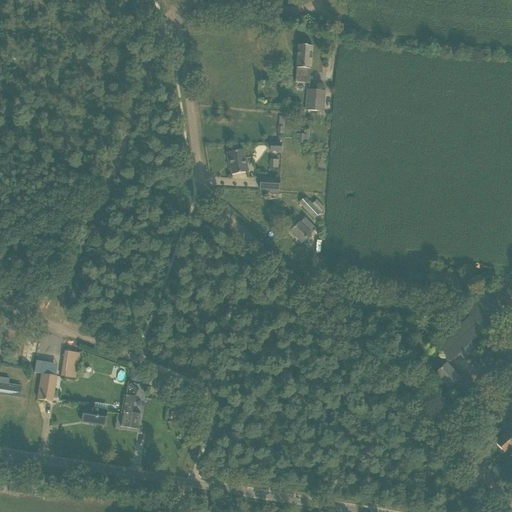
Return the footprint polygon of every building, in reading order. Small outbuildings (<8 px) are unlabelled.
[(295,82),(309,83),(312,46),(298,45),(295,82)] [(305,110),(323,112),(324,91),(306,89),(305,110)] [(295,113),(294,123),(303,124),(305,114),(295,113)] [(296,133),(295,137),(299,138),(299,143),(308,144),(310,135),(296,133)] [(270,152),(281,152),(282,143),(270,143),(270,152)] [(230,162),(232,174),(246,172),(243,151),(240,151),(239,150),(236,150),(235,152),(227,153),(228,163),(230,162)] [(269,168),(277,168),(278,160),(270,160),(269,168)] [(259,190),(279,191),(280,178),(260,178),(259,190)] [(303,198),(299,202),(314,219),(316,218),(321,213),(324,209),(316,200),(312,204),(305,197),(303,198)] [(290,232),(301,243),(308,236),(315,230),(304,217),(297,225),(290,232)] [(449,285),(469,290),(471,279),(434,271),(432,282),(449,285)] [(435,349),(448,363),(498,317),(496,315),(503,308),(488,291),(466,312),(470,317),(435,349)] [(80,354),(65,351),(61,377),(75,379),(76,373),(80,354)] [(434,376),(434,378),(437,381),(439,381),(441,380),(449,389),(453,384),(461,392),(466,387),(471,383),(464,374),(459,379),(453,371),(446,364),(435,374),(436,375),(434,376)] [(32,375),(18,373),(15,392),(29,395),(32,375)] [(37,400),(52,402),(56,376),(41,374),(37,400)] [(0,411),(5,412),(6,403),(11,404),(13,391),(0,389),(0,391),(0,411)] [(126,395),(121,427),(138,429),(140,414),(132,413),(135,397),(126,395)] [(81,422),(104,426),(105,416),(106,413),(91,410),(92,405),(85,404),(83,412),(81,422)] [(487,413),(494,422),(498,419),(491,409),(487,413)] [(495,442),(505,454),(511,448),(511,433),(509,431),(503,436),(495,442)] [(9,492),(30,495),(32,483),(13,480),(13,479),(11,479),(9,492)]
